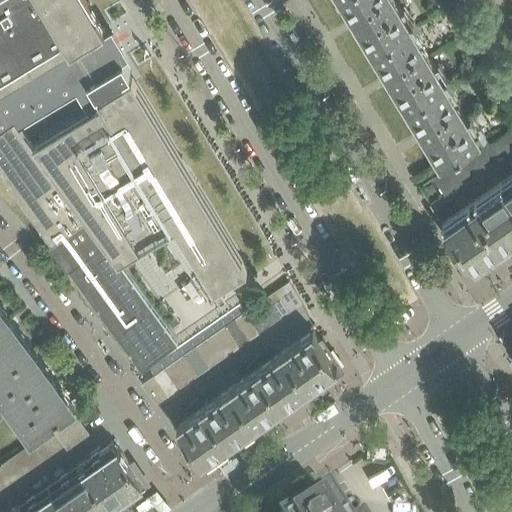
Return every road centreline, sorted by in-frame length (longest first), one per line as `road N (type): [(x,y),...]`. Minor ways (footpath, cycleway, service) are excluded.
road 1 (residential): [(171,0),(401,382)]
road 2 (residential): [(463,339),(258,0)]
road 3 (residential): [(0,237),(113,382),(200,511)]
road 4 (unclassified): [(212,511),(401,382)]
road 5 (residential): [(401,382),(470,511)]
